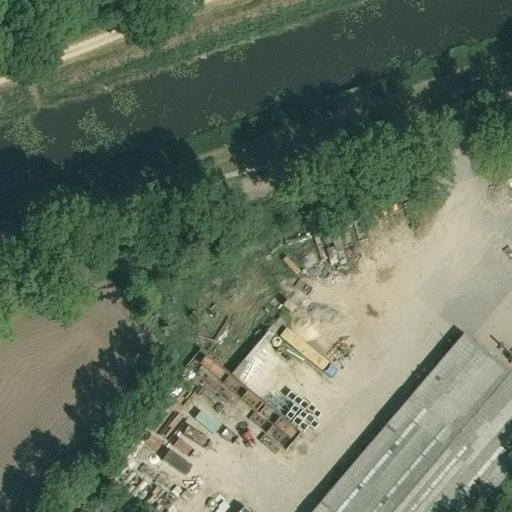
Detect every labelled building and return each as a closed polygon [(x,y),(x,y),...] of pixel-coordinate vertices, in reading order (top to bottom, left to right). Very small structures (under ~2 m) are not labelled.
[(266,267),(253,279),(262,290),(276,278),(266,267)] [(309,297),(349,280),(346,271),(305,288),(309,297)] [(257,309),(263,295),(254,290),(247,304),(257,309)] [(331,316),(326,330),(346,337),(351,322),(331,316)] [(473,511),(511,466),(511,377),(463,337),(315,511),(473,511)] [(374,377),(393,352),(383,345),(364,370),(374,377)]
